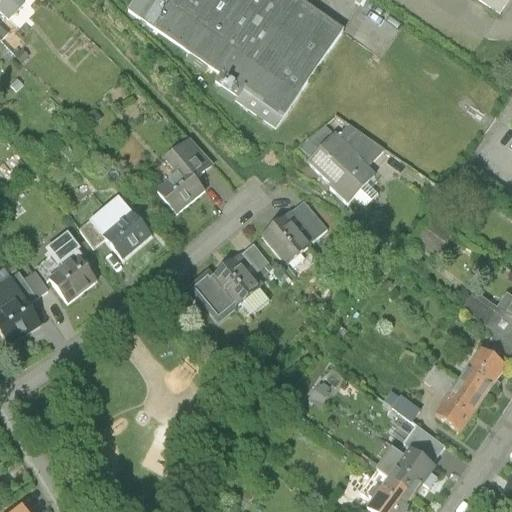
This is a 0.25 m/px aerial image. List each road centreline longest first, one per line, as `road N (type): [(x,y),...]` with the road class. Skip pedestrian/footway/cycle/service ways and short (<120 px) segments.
road 1 (residential): [(2,400),(243,213)]
road 2 (track): [(394,41),(497,133)]
road 3 (residential): [(2,400),(66,511)]
